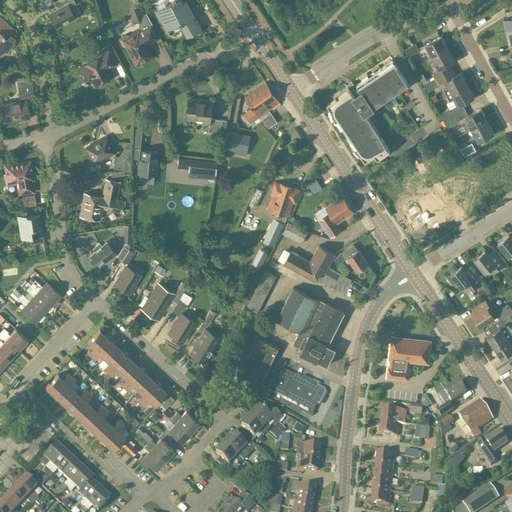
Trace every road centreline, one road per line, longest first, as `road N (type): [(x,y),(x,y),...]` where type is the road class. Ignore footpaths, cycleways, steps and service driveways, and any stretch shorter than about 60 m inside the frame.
road 1 (tertiary): [(342,511),(364,332),(388,291),(413,276)]
road 2 (secondary): [(413,276),(290,90)]
road 3 (residential): [(190,456),(221,423),(95,300)]
road 4 (residential): [(95,300),(67,274),(49,137)]
road 5 (residential): [(5,445),(24,378),(95,300)]
road 6 (secondary): [(511,421),(413,276)]
road 7 (residential): [(203,67),(187,63),(49,137)]
road 8 (unclassified): [(430,8),(370,36),(290,90)]
road 9 (residential): [(49,137),(35,39),(5,0)]
road 10 (residential): [(511,119),(447,1)]
road 11 (residential): [(413,276),(511,208)]
